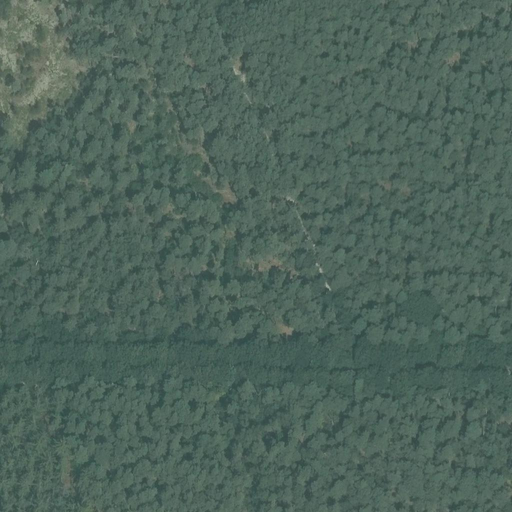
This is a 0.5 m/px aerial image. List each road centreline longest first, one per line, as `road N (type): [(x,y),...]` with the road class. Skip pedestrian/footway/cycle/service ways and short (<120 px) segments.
road 1 (tertiary): [(0,369),(511,376)]
road 2 (track): [(0,350),(310,351),(347,340)]
road 3 (track): [(201,0),(313,252)]
